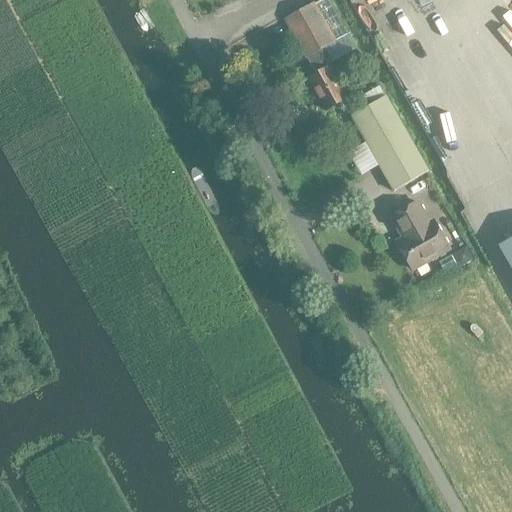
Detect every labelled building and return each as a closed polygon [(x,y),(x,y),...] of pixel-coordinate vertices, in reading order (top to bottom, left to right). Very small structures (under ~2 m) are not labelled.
[(325,110),(344,99),(325,66),(332,62),(323,47),(333,41),(313,5),(284,21),(315,76),(308,80),(325,110)] [(351,116),(394,192),(428,172),(385,97),(351,116)] [(391,218),(403,239),(396,242),(398,245),(397,248),(400,254),(403,255),(412,270),(449,249),(433,221),(429,224),(417,203),(391,218)] [(511,271),(511,236),(497,245),(511,271)] [(466,247),(451,256),(456,265),(458,269),(474,260),(466,247)]
